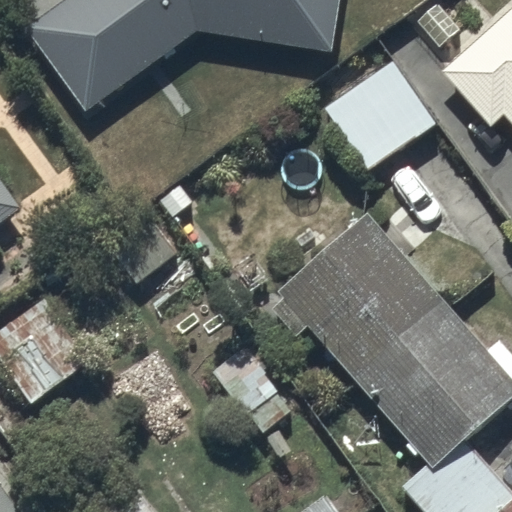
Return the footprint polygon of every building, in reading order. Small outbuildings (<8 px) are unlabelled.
[(61,0),(27,26),(87,105),(201,27),(331,50),(339,0),(61,0)] [(492,123),(505,111),(511,119),(511,4),(443,67),(492,123)] [(394,59),(324,106),(367,168),(436,122),(394,59)] [(0,219),(20,204),(0,177),(0,219)] [(489,349),(369,208),(278,288),(286,298),(275,308),(297,334),(310,322),(429,461),(400,485),(423,511),(511,511),(511,491),(464,436),(511,395),(511,351),(501,338),(489,349)] [(154,216),(113,248),(138,282),(180,251),(154,216)] [(168,268),(141,290),(165,320),(207,286),(186,259),(170,271),(168,268)] [(50,294),(0,328),(0,355),(34,402),(96,357),(50,294)] [(245,346),(214,370),(246,413),(249,411),(263,430),(291,409),(262,370),(268,365),(254,347),(249,351),(245,346)] [(155,511),(129,475),(84,508),(87,511),(155,511)] [(26,511),(0,476),(0,511),(26,511)] [(340,511),(325,491),(296,511),(340,511)]
